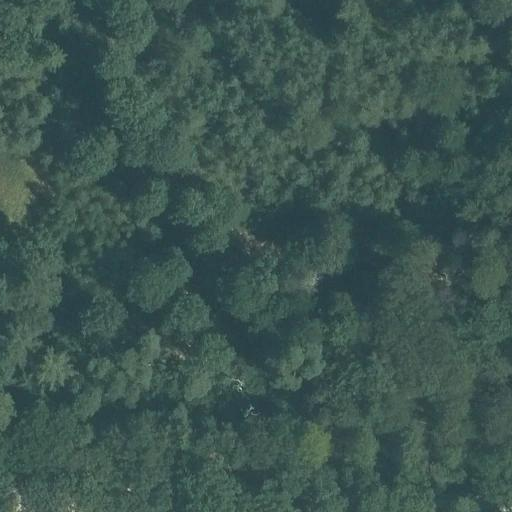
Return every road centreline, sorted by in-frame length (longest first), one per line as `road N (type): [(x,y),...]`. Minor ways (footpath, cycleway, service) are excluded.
road 1 (track): [(511,505),(22,479)]
road 2 (track): [(511,176),(444,301),(446,325),(511,460)]
road 3 (track): [(0,364),(25,511)]
